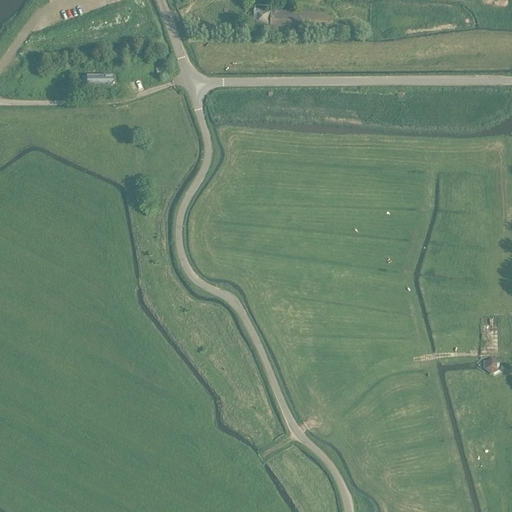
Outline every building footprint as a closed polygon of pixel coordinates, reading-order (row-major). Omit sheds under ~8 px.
[(271,25),(272,9),(254,9),(254,24),(271,25)] [(301,30),(301,27),(301,10),(272,9),(271,25),(271,29),(301,30)] [(327,10),(301,10),(301,27),(327,27),(327,26),(333,26),(333,16),(327,16),(327,10)] [(112,75),(86,76),(86,89),(112,89),(112,75)] [(491,356),(483,367),(494,375),(502,363),(491,356)]
